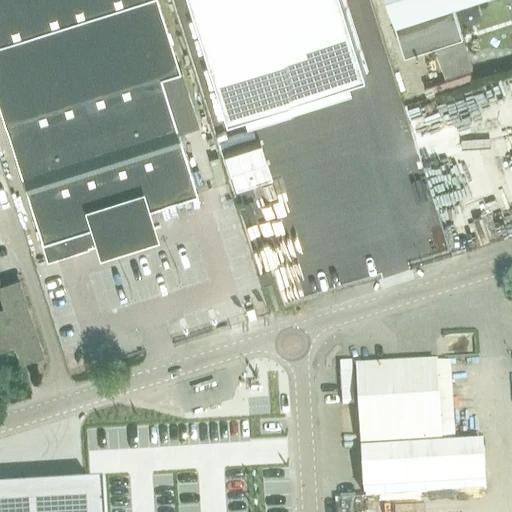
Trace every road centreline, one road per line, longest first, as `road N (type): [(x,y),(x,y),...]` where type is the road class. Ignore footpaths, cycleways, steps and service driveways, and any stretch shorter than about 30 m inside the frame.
road 1 (residential): [(0,421),(292,329)]
road 2 (residential): [(292,329),(511,260)]
road 3 (residential): [(305,511),(292,329)]
